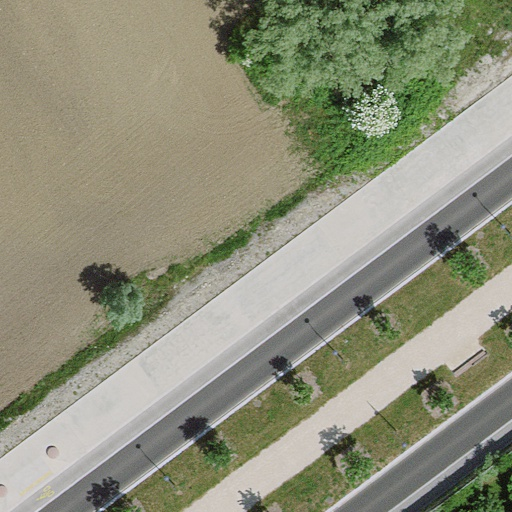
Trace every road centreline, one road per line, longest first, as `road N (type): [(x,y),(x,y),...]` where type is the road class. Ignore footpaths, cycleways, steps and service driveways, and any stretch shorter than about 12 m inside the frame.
road 1 (residential): [(511,177),(68,511)]
road 2 (residential): [(362,511),(511,399)]
